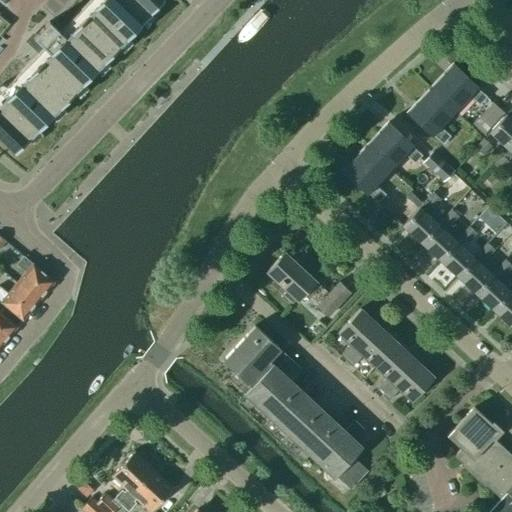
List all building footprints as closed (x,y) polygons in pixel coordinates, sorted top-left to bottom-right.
[(161,0),(98,0),(63,37),(47,21),(32,38),(48,53),(0,102),(0,140),(14,154),(161,0)] [(430,88),(454,111),(468,95),(478,105),(486,97),(475,87),(476,87),(452,65),(430,88)] [(454,111),(430,88),(407,112),(431,135),(432,134),(442,144),(449,136),(439,126),(454,111)] [(483,134),(502,113),(491,104),(472,124),(483,134)] [(511,120),(506,115),(489,132),(506,149),(507,150),(511,144),(511,120)] [(365,147),(389,169),(404,153),(414,163),(421,155),(411,146),(411,145),(387,123),(365,147)] [(490,145),(482,138),(474,146),(482,154),(490,145)] [(506,149),(492,163),(500,171),(511,158),(511,144),(507,150),(506,149)] [(374,185),(389,169),(365,147),(343,171),(367,193),(367,192),(377,202),(385,194),(374,185)] [(442,182),(448,175),(452,171),(432,152),(421,162),(442,182)] [(457,184),(448,175),(442,182),(419,207),(402,226),(420,243),(437,225),(437,224),(428,216),(434,209),(432,207),(440,198),(442,200),(457,184)] [(412,194),(409,192),(409,191),(404,195),(417,207),(418,205),(421,203),(412,194)] [(438,259),(455,241),(444,231),(457,215),(450,209),(437,224),(437,225),(420,243),(438,259)] [(476,232),(468,225),(460,234),(467,241),(476,232)] [(455,241),(438,259),(456,276),(473,258),(455,241)] [(494,249),(486,242),(478,251),(485,258),(494,249)] [(350,292),(339,282),(328,294),(315,283),(316,282),(283,253),(265,275),(286,293),(283,296),(292,305),(295,301),(297,303),(309,290),(321,302),(317,307),(328,317),(350,292)] [(24,272),(15,283),(37,301),(53,281),(21,255),(14,264),(24,272)] [(491,275),(490,274),(473,258),(456,276),(474,293),(491,275)] [(509,291),(508,291),(498,281),(511,266),(503,259),(490,274),(491,275),(474,293),(492,309),(509,291)] [(0,302),(21,320),(37,301),(15,283),(6,294),(0,288),(0,302)] [(511,286),(508,291),(509,291),(492,309),(510,327),(511,324),(511,286)] [(374,367),(397,342),(383,329),(387,326),(382,322),(378,317),(374,321),(360,308),(338,332),(350,344),(340,355),(352,366),(362,355),(374,367)] [(0,345),(0,346),(16,327),(0,313),(0,345)] [(299,367),(283,352),(255,325),(222,361),(249,387),(243,394),(333,477),(335,475),(350,488),(367,470),(353,456),(362,447),(353,439),(360,432),(351,424),(345,431),(288,378),(299,367)] [(410,355),(397,342),(374,367),(386,378),(376,389),(388,400),(398,389),(411,401),(433,377),(419,364),(423,360),(414,351),(410,355)] [(453,457),(499,499),(500,500),(511,487),(511,457),(492,439),(495,435),(492,425),(473,408),(446,438),(460,450),(453,457)] [(114,498),(120,504),(152,469),(133,452),(111,476),(126,489),(123,492),(121,490),(114,498)] [(172,488),(152,469),(120,504),(128,511),(135,503),(132,501),(135,498),(151,511),(172,488)] [(511,511),(511,487),(500,500),(499,499),(487,511),(511,511)] [(120,504),(114,498),(112,500),(104,493),(95,502),(91,498),(81,508),(84,511),(126,511),(128,511),(120,504)]
